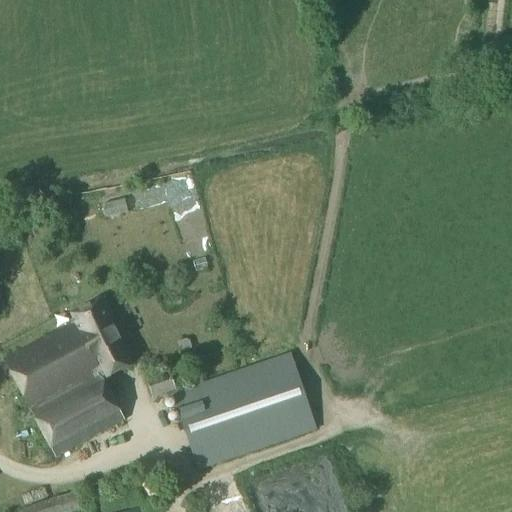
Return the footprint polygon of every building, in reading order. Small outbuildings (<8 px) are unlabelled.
[(5,362),(57,458),(124,422),(102,380),(94,375),(103,370),(107,378),(131,365),(107,320),(111,318),(102,300),(97,303),(97,302),(71,316),(75,324),(5,362)] [(171,395),(197,472),(316,432),(290,354),(171,395)] [(146,381),(153,400),(175,392),(169,373),(146,381)] [(260,494),(263,511),(280,511),(276,491),(260,494)] [(21,511),(82,511),(77,494),(21,511)]
